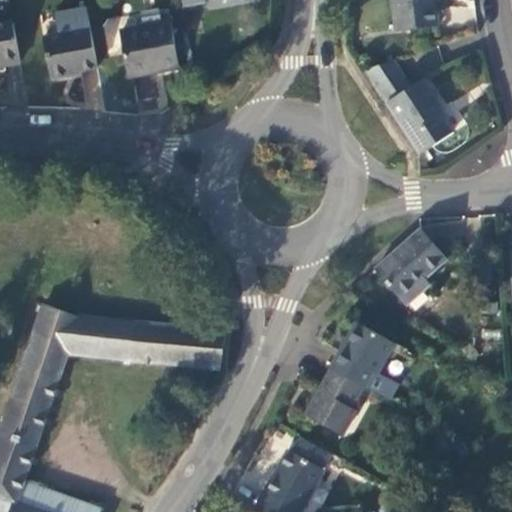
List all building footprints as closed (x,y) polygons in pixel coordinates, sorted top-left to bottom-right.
[(202,8),(247,0),(177,0),(181,18),(203,14),(202,8)] [(429,0),(387,0),(393,42),(435,36),(429,0)] [(127,86),(177,77),(168,24),(161,25),(163,36),(119,43),(127,86)] [(0,77),(18,74),(10,33),(0,34),(0,77)] [(67,84),(96,79),(88,39),(42,47),(50,89),(68,86),(67,84)] [(422,90),(409,98),(391,71),(362,80),(418,166),(451,144),(437,122),(440,120),(422,90)] [(421,239),(374,279),(405,315),(430,294),(425,289),(447,270),(421,239)] [(85,511),(22,491),(66,365),(218,381),(225,341),(77,328),(41,316),(0,433),(0,511),(85,511)] [(355,333),(330,379),(364,398),(390,411),(399,395),(378,384),(394,355),(355,333)] [(330,379),(304,426),(342,446),(356,421),(353,419),(364,398),(330,379)] [(287,460),(258,511),(306,511),(324,481),(318,478),(326,463),(300,448),(292,463),(287,460)]
